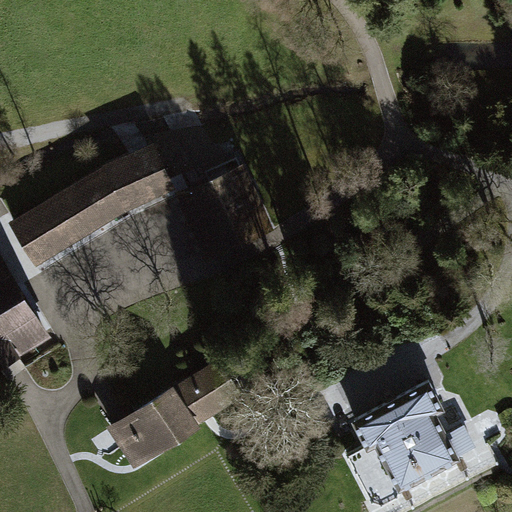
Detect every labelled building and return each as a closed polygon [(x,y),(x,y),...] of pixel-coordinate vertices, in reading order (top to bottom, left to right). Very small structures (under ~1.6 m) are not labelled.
[(155,132),(2,217),(29,266),(182,180),(155,132)] [(248,169),(184,197),(213,263),(277,236),(248,169)] [(0,367),(52,335),(0,250),(0,367)] [(217,365),(115,427),(140,469),(243,407),(217,365)] [(430,392),(352,434),(365,458),(376,452),(403,501),(460,470),(434,422),(444,417),(430,392)]
